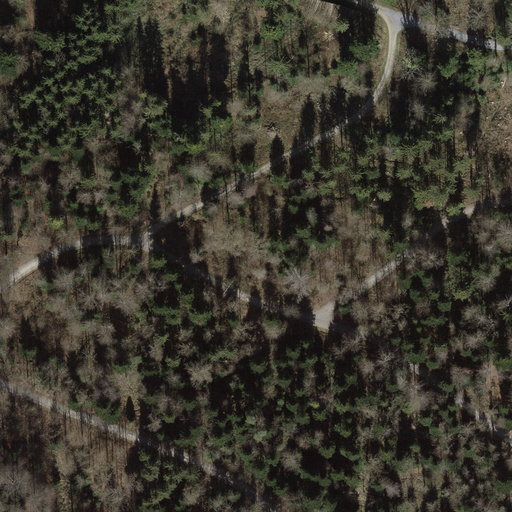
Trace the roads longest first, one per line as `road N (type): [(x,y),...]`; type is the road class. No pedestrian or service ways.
road 1 (track): [(0,292),(64,252),(147,240),(277,311),(388,350),(511,439)]
road 2 (track): [(147,240),(152,229),(364,111),(388,76),(389,16)]
road 3 (track): [(280,511),(154,443),(0,380)]
road 4 (track): [(303,318),(334,310),(457,213),(511,200)]
road 5 (track): [(345,0),(480,42),(511,41)]
